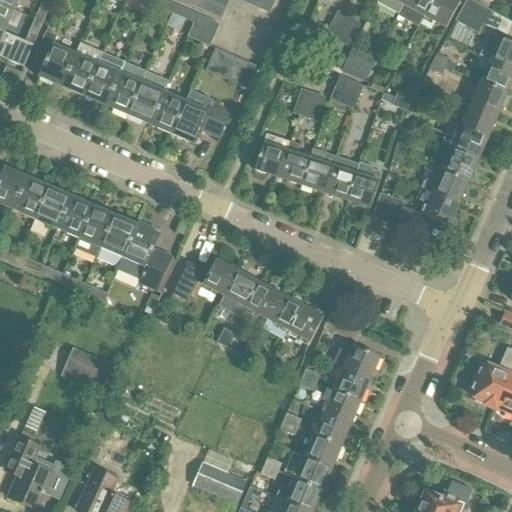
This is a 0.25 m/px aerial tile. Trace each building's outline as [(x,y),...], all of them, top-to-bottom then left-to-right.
[(18,0),(0,0),(0,5),(13,11),(18,0)] [(52,2),(47,0),(43,0),(35,20),(42,24),(52,2)] [(172,15),(176,7),(160,0),(151,0),(149,6),(172,15)] [(178,0),(178,1),(200,10),(204,0),(178,0)] [(200,10),(222,20),(226,9),(204,0),(200,10)] [(204,0),(226,9),(230,0),(204,0)] [(249,0),(248,5),(259,10),(262,0),(249,0)] [(270,14),(275,0),(262,0),(259,10),(270,14)] [(378,0),(377,4),(398,15),(403,7),(406,0),(378,0)] [(398,15),(397,17),(418,28),(419,28),(424,18),(433,0),(406,0),(403,7),(398,15)] [(450,0),(433,0),(424,18),(446,30),(459,5),(450,0)] [(468,0),(467,0),(456,23),(467,29),(479,6),(468,0)] [(13,11),(0,5),(0,31),(4,33),(13,11)] [(491,12),(479,6),(467,29),(478,35),(483,26),(491,12)] [(194,24),(197,16),(176,7),(172,15),(194,24)] [(511,23),(491,12),(483,26),(507,36),(511,23)] [(338,13),(326,34),(325,35),(336,41),(349,19),(338,13)] [(197,16),(194,24),(192,27),(215,36),(220,25),(197,16)] [(360,25),(349,19),(336,41),(348,48),(360,25)] [(35,20),(25,42),(33,45),(42,24),(35,20)] [(188,38),(210,48),(215,36),(192,27),(188,38)] [(0,31),(0,57),(23,68),(33,45),(25,42),(4,33),(0,31)] [(34,60),(45,65),(39,78),(60,88),(75,54),(54,45),(57,37),(46,32),(34,60)] [(489,62),(511,72),(511,43),(490,34),(479,57),(489,61),(489,62)] [(76,54),(75,54),(60,88),(83,98),(102,54),(80,44),(76,54)] [(215,49),(215,50),(206,72),(216,76),(226,54),(215,49)] [(347,62),(370,72),(376,59),(352,49),(347,62)] [(124,64),(102,54),(83,98),(105,107),(124,64)] [(227,81),(236,59),(226,54),(216,76),(227,81)] [(433,65),(445,70),(449,61),(437,56),(433,65)] [(236,59),(227,81),(238,86),(248,63),(236,59)] [(347,62),(342,73),(365,83),(370,72),(347,62)] [(511,83),(511,72),(489,62),(479,85),(506,97),(511,83)] [(259,68),(248,63),(238,86),(250,91),(259,68)] [(146,73),(124,64),(105,107),(127,117),(146,73)] [(433,65),(430,70),(429,71),(442,76),(445,70),(433,65)] [(168,83),(146,73),(127,117),(149,126),(164,92),(168,83)] [(364,87),(340,77),(334,90),(358,100),(364,87)] [(506,97),(479,85),(470,106),(497,118),(506,97)] [(358,100),(334,90),(330,101),(353,111),(358,100)] [(301,91),(293,115),(305,119),(313,95),(301,91)] [(186,102),(164,92),(149,126),(171,136),(186,102)] [(398,92),(395,99),(406,104),(409,96),(398,92)] [(325,98),(313,95),(305,119),(317,123),(325,98)] [(417,109),(421,101),(409,96),(406,104),(417,109)] [(392,107),(403,112),(406,104),(395,99),(392,107)] [(200,108),(186,102),(171,136),(194,146),(200,132),(219,140),(231,113),(211,104),(210,105),(202,102),(200,108)] [(403,112),(414,117),(417,109),(406,104),(403,112)] [(470,106),(461,127),(460,128),(487,140),(497,118),(470,106)] [(441,146),(451,150),(451,149),(478,161),(487,140),(460,128),(461,127),(450,124),(441,146)] [(263,144),(254,171),(277,179),(289,143),(279,140),(266,136),(263,144)] [(289,143),(277,179),(301,187),(313,150),(310,159),(308,158),(308,156),(301,154),(301,156),(297,154),(300,147),(289,143)] [(395,152),(407,157),(410,149),(398,143),(395,152)] [(441,171),(432,167),(431,168),(468,184),(478,161),(451,149),(451,150),(441,171)] [(313,150),(301,187),(325,195),(337,158),(313,150)] [(395,152),(393,159),(392,160),(404,164),(407,157),(395,152)] [(337,158),(325,195),(346,202),(359,166),(337,158)] [(359,166),(346,202),(370,210),(382,174),(373,171),(374,169),(359,164),(359,166)] [(0,206),(12,212),(27,178),(4,168),(0,177),(0,206)] [(468,184),(431,168),(422,189),(459,205),(468,184)] [(27,178),(12,212),(35,222),(50,188),(27,178)] [(50,188),(35,222),(56,231),(71,197),(50,188)] [(427,219),(449,228),(459,205),(432,193),(420,221),(402,213),(397,227),(420,235),(427,219)] [(381,195),(372,219),(385,223),(393,199),(381,195)] [(56,231),(78,241),(93,207),(71,197),(56,231)] [(397,227),(402,213),(405,203),(393,199),(385,223),(397,227)] [(78,241),(74,250),(96,260),(100,250),(115,216),(93,207),(78,241)] [(100,250),(122,260),(123,260),(138,226),(115,216),(100,250)] [(139,282),(158,290),(171,262),(152,253),(159,236),(150,232),(152,228),(140,223),(139,227),(138,226),(123,260),(122,260),(117,271),(140,281),(139,282)] [(15,265),(19,256),(4,250),(1,258),(15,265)] [(37,274),(41,266),(19,256),(15,265),(37,274)] [(188,263),(171,295),(187,303),(190,297),(196,300),(198,296),(199,297),(200,297),(211,303),(216,294),(223,298),(225,299),(238,273),(216,261),(209,274),(188,263)] [(59,284),(63,276),(41,266),(37,274),(59,284)] [(223,298),(218,308),(240,319),(245,310),(246,311),(260,285),(238,273),(225,299),(223,298)] [(81,293),(85,285),(63,276),(59,284),(81,293)] [(104,303),(108,295),(85,285),(81,293),(90,297),(87,302),(100,308),(103,302),(104,303)] [(247,311),(246,313),(252,317),(253,315),(267,322),(281,296),(260,285),(246,311),(247,311)] [(151,295),(145,307),(154,312),(160,299),(151,295)] [(281,296),(267,322),(279,328),(278,330),(284,334),(285,332),(289,334),(303,308),(281,296)] [(289,334),(288,336),(295,340),(296,338),(309,345),(323,318),(303,308),(289,334)] [(511,332),(511,315),(505,312),(499,327),(511,332)] [(356,343),(362,331),(331,315),(324,329),(356,343)] [(226,348),(234,334),(223,329),(216,344),(226,348)] [(234,334),(226,348),(233,351),(240,336),(234,334)] [(379,359),(342,343),(333,364),(370,380),(379,359)] [(63,371),(60,378),(105,397),(117,369),(112,367),(78,351),(73,349),(63,371)] [(511,371),(511,353),(507,351),(498,371),(488,367),(488,368),(482,366),(469,396),(486,404),(485,406),(495,411),(511,374),(511,371)] [(268,373),(277,357),(266,352),(258,369),(268,373)] [(277,357),(268,373),(276,377),(284,360),(277,357)] [(333,365),(343,369),(333,393),(360,405),(370,380),(333,364),(333,365)] [(306,371),(302,379),(316,385),(320,376),(306,371)] [(495,411),(496,411),(497,408),(511,415),(511,374),(495,411)] [(299,387),(299,388),(313,393),(316,385),(302,379),(299,387)] [(324,414),(351,426),(360,405),(333,393),(324,414)] [(314,436),(341,448),(351,426),(324,414),(314,436)] [(284,423),(298,429),(301,420),(287,415),(284,423)] [(284,423),(280,431),(279,432),(294,438),(298,429),(284,423)] [(304,458),(332,470),(341,448),(314,436),(304,458)] [(5,473),(18,478),(8,500),(36,511),(53,475),(56,468),(36,460),(41,447),(20,438),(18,444),(5,473)] [(202,465),(198,476),(193,487),(238,506),(247,484),(228,475),(233,462),(210,452),(205,466),(202,465)] [(295,480),(322,492),(332,470),(304,458),(295,480)] [(265,467),(279,473),(282,465),(268,459),(265,467)] [(263,470),(263,469),(260,476),(275,482),(279,473),(265,467),(263,470)] [(83,511),(125,511),(129,505),(111,497),(118,482),(94,471),(75,511),(76,511),(78,509),(83,511)] [(290,492),(280,488),(275,499),(305,511),(313,511),(322,492),(295,480),(290,492)] [(439,500),(426,494),(417,511),(462,511),(472,491),(452,482),(445,497),(443,496),(441,500),(439,499),(439,500)] [(305,511),(275,499),(271,510),(269,511),(305,511)]
